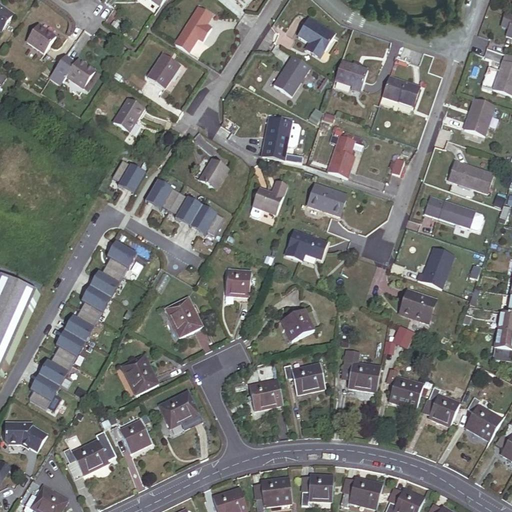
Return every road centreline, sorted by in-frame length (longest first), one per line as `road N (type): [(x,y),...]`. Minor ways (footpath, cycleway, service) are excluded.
road 1 (residential): [(243,462),(359,454),(425,474),(496,511)]
road 2 (residential): [(458,54),(388,259)]
road 3 (residential): [(278,0),(199,127)]
road 4 (residential): [(330,0),(347,15),(458,54)]
road 5 (residential): [(243,462),(202,373),(236,358)]
road 6 (residential): [(132,511),(243,462)]
